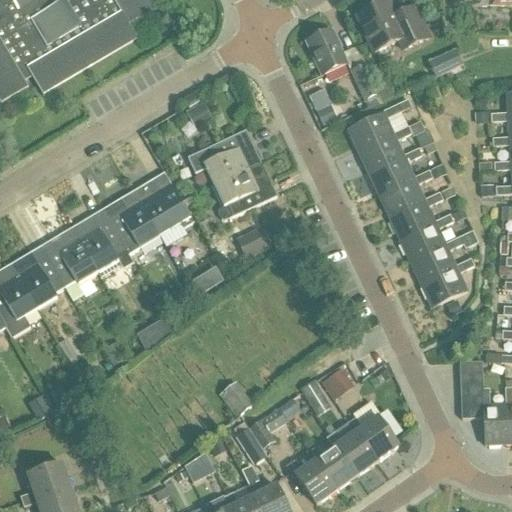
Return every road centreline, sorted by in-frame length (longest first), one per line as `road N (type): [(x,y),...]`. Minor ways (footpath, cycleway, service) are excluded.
road 1 (residential): [(452,459),(255,36)]
road 2 (residential): [(0,189),(255,36)]
